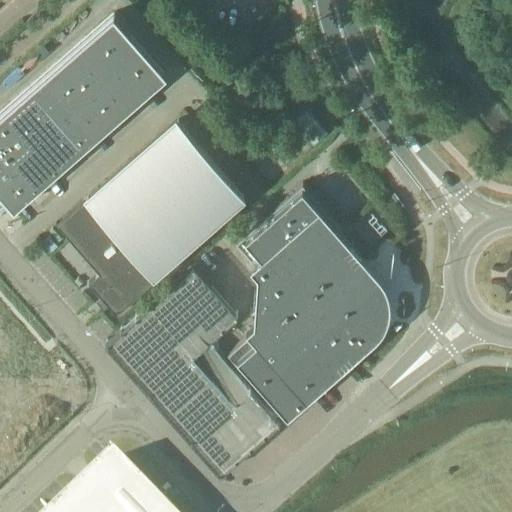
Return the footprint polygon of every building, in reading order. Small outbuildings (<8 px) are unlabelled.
[(114,11),(89,34),(141,94),(167,71),(114,11)] [(89,34),(63,56),(116,116),(141,94),(89,34)] [(63,56),(38,78),(91,138),(116,116),(63,56)] [(38,78),(12,101),(65,161),(91,138),(38,78)] [(0,111),(0,189),(14,205),(65,161),(12,101),(0,111)] [(327,130),(306,106),(293,118),(313,142),(327,130)] [(100,271),(89,281),(117,313),(207,234),(201,227),(240,193),(246,200),(261,186),(202,118),(190,128),(180,116),(57,223),(100,271)] [(337,230),(342,226),(303,181),(236,240),(254,261),(251,264),(258,272),(255,320),(247,327),(250,331),(227,351),(286,418),(332,377),(328,372),(372,333),(375,330),(378,327),(380,323),(382,320),(385,313),(386,309),(386,304),(386,301),(386,297),(385,293),(384,289),(382,285),(381,282),(379,278),(376,274),(337,230)] [(106,339),(221,470),(280,418),(209,337),(238,311),(195,262),(106,339)] [(156,511),(108,461),(104,464),(107,467),(70,502),(75,507),(69,511),(156,511)]
